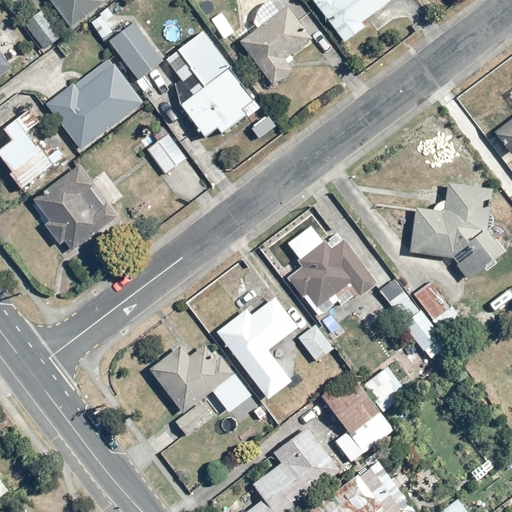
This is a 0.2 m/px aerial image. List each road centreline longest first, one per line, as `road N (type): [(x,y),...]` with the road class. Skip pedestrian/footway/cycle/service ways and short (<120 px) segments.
road 1 (residential): [(30,373),(511,9)]
road 2 (unclassified): [(141,511),(30,373)]
